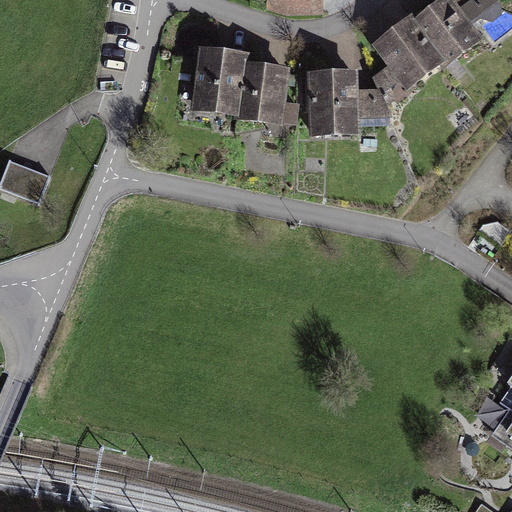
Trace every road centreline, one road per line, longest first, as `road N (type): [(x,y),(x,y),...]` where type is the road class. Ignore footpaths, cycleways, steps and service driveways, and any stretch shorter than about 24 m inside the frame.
road 1 (residential): [(511,296),(430,243),(107,175)]
road 2 (residential): [(152,0),(130,110),(107,175)]
road 3 (residential): [(61,285),(0,430)]
